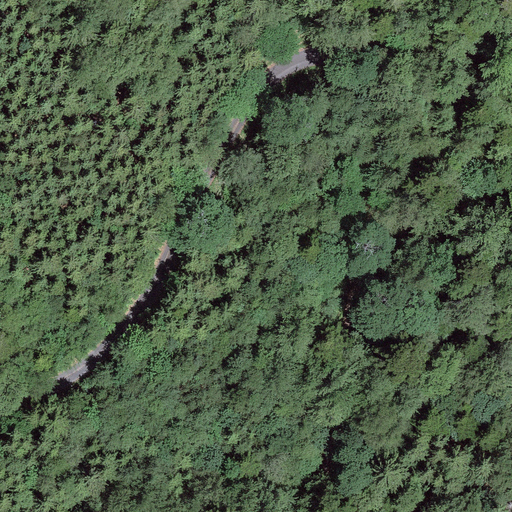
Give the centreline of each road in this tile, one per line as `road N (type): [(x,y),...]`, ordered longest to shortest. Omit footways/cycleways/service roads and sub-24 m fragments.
road 1 (track): [(511,34),(451,61),(316,58),(272,83),(201,195),(137,320),(77,376),(0,406)]
road 2 (track): [(300,511),(346,414),(357,303),(370,261),(399,233),(511,199)]
